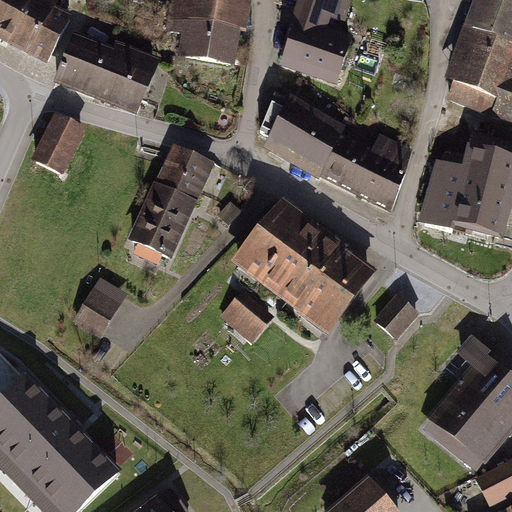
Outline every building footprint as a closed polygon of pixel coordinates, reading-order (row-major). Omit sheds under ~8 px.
[(0,0),(0,46),(46,71),(74,18),(57,9),(61,0),(0,0)] [(184,27),(180,53),(222,60),(226,33),(241,35),(246,0),(168,0),(165,24),(184,27)] [(314,0),(292,55),(354,80),(375,28),(358,21),(367,0),(314,0)] [(511,0),(478,0),(446,86),(454,89),(449,104),(511,127),(511,0)] [(115,57),(76,42),(60,83),(138,114),(157,66),(118,50),(115,57)] [(294,97),(265,151),(321,184),(323,181),(394,216),(415,151),(381,134),(375,151),(346,136),(348,130),(294,97)] [(59,122),(38,164),(63,175),(83,134),(59,122)] [(177,151),(135,244),(173,262),(216,168),(177,151)] [(439,167),(424,228),(455,236),(456,233),(500,244),(511,197),(511,162),(470,152),(464,173),(439,167)] [(282,206),(238,264),(325,331),(368,276),(345,258),(347,256),(282,206)] [(95,293),(73,326),(100,343),(121,310),(95,293)] [(243,293),(221,320),(253,347),(275,320),(243,293)] [(418,317),(398,300),(378,324),(398,341),(418,317)] [(476,370),(429,426),(477,466),(511,424),(511,380),(486,359),(488,357),(472,344),(460,357),(476,370)] [(26,374),(0,398),(0,466),(43,511),(77,511),(120,472),(26,374)] [(511,466),(477,485),(491,511),(511,501),(511,466)] [(393,511),(369,484),(336,511),(393,511)] [(186,511),(171,492),(145,511),(186,511)]
